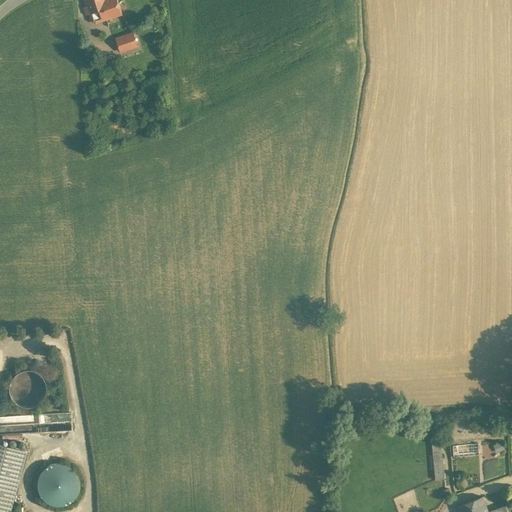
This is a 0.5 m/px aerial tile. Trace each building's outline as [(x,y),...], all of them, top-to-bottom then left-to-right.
[(117,0),(86,0),(88,6),(85,7),(87,15),(91,14),(103,9),(106,19),(122,13),(117,0)] [(103,9),(91,14),(93,21),(96,22),(106,19),(103,9)] [(133,33),(117,38),(121,51),(137,46),(133,33)] [(44,395),(46,388),(44,381),(40,375),(34,371),(27,370),(20,371),(14,376),(10,382),(9,389),(10,396),(14,402),(20,406),(28,407),(35,406),(41,401),(44,395)] [(13,431),(72,429),(71,412),(0,414),(0,424),(13,424),(13,431)] [(495,444),(498,451),(506,448),(502,441),(495,444)] [(442,443),(434,444),(436,473),(444,472),(442,443)] [(8,511),(25,452),(0,444),(0,511),(8,511)] [(481,445),(456,447),(457,458),(482,456),(481,445)] [(47,461),(38,497),(74,506),(83,470),(47,461)] [(488,511),(484,498),(458,507),(459,511),(488,511)]
